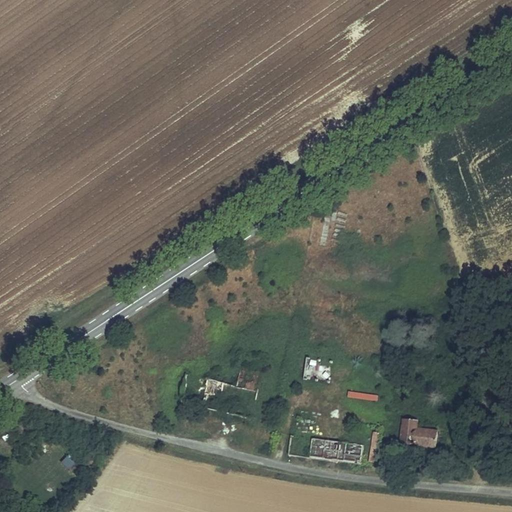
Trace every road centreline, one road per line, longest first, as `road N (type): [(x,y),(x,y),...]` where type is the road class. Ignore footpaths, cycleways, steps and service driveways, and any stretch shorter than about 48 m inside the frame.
road 1 (primary): [(511,56),(16,380)]
road 2 (unclassified): [(16,380),(66,410),(274,463),(511,493)]
